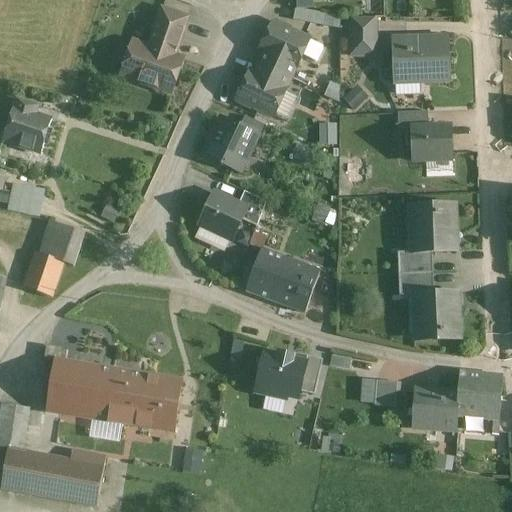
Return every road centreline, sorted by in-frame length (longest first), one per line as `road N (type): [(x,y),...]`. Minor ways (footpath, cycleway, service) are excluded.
road 1 (unclassified): [(198,286),(334,342),(511,367)]
road 2 (residential): [(161,209),(206,94),(259,0)]
road 3 (residential): [(511,365),(502,335),(491,172)]
road 4 (residential): [(491,172),(484,0)]
road 5 (unclassified): [(0,373),(99,279)]
